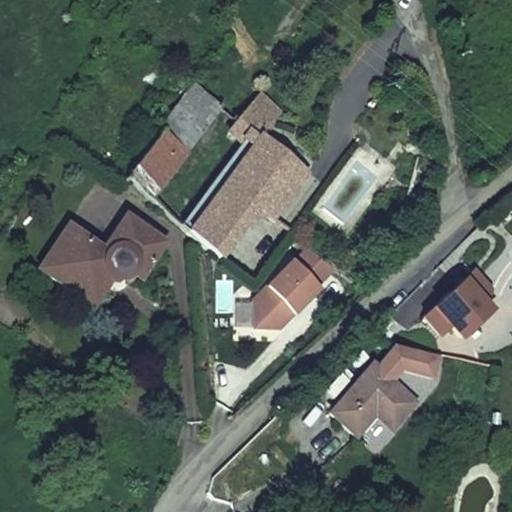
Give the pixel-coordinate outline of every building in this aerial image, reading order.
[(220,107),(194,86),(159,131),(185,152),(220,107)] [(229,133),(248,149),(258,137),(261,140),(280,116),(258,98),(229,133)] [(159,131),(127,174),(129,175),(151,195),(185,152),(159,131)] [(248,149),(188,230),(218,257),(255,209),(271,220),(304,174),(261,140),(258,137),(248,149)] [(141,231),(144,227),(126,215),(102,251),(80,236),(58,269),(89,290),(103,268),(106,271),(108,273),(111,275),(114,276),(118,277),(124,276),(130,273),(133,271),(142,277),(162,246),(141,231)] [(165,241),(144,227),(141,231),(162,246),(165,241)] [(307,247),(292,261),(316,287),(335,269),(307,247)] [(292,261),(290,260),(250,302),(250,331),(277,331),(318,289),(316,287),(292,261)] [(471,272),(449,293),(456,301),(478,280),(471,272)] [(460,340),(488,313),(490,311),(487,308),(481,302),(486,297),(487,296),(488,290),(485,287),(478,280),(456,301),(449,293),(422,318),(439,337),(448,328),(460,340)] [(441,357),(393,347),(373,370),(370,367),(328,414),(354,438),(373,416),(389,431),(413,404),(393,387),(402,375),(435,381),(441,357)]
